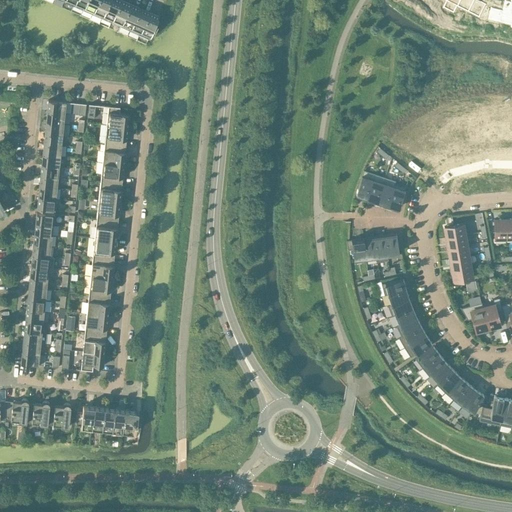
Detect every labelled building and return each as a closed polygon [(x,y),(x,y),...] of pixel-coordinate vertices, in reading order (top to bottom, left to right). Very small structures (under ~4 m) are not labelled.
[(93,11),(97,0),(86,0),(83,7),(93,11)] [(102,15),(108,0),(97,0),(93,11),(102,15)] [(111,19),(119,0),(108,0),(102,15),(111,19)] [(121,23),(130,3),(123,0),(119,0),(111,19),(121,23)] [(460,0),(457,6),(479,17),(486,4),(478,0),(460,0)] [(491,7),(488,20),(511,25),(511,22),(511,0),(511,2),(505,0),(502,10),(491,7)] [(130,27),(139,7),(130,3),(121,23),(130,27)] [(140,31),(148,11),(139,7),(130,27),(140,31)] [(158,15),(148,11),(140,31),(149,36),(158,15)] [(65,112),(66,101),(48,99),(47,111),(65,112)] [(127,126),(129,114),(119,113),(119,107),(108,106),(106,124),(127,126)] [(63,123),(65,112),(47,111),(45,121),(63,123)] [(473,116),(461,119),(466,145),(476,143),(474,128),(481,127),(479,112),(473,113),(473,116)] [(494,116),(487,116),(487,129),(494,129),(494,141),(505,141),(505,117),(494,116)] [(450,121),(442,123),(444,138),(452,137),(454,147),(466,145),(461,119),(461,118),(450,120),(450,121)] [(62,134),(63,123),(45,121),(44,132),(62,134)] [(125,145),(127,126),(106,124),(104,143),(125,145)] [(432,145),(437,141),(429,130),(415,140),(429,160),(438,153),(432,145)] [(61,145),(62,134),(44,132),(43,143),(61,145)] [(429,160),(415,140),(413,138),(397,150),(406,163),(413,159),(420,168),(429,160)] [(60,155),(61,145),(43,143),(42,154),(60,155)] [(123,164),(125,145),(104,143),(102,162),(123,164)] [(59,166),(60,155),(42,154),(41,164),(59,166)] [(121,183),(123,164),(102,162),(100,181),(121,183)] [(58,177),(59,166),(41,164),(40,175),(58,177)] [(367,196),(375,173),(363,169),(355,192),(367,196)] [(377,200),(385,177),(375,173),(367,196),(377,200)] [(57,188),(58,177),(40,175),(39,186),(57,188)] [(387,203),(394,183),(395,183),(396,180),(385,177),(377,200),(387,203)] [(119,202),(121,183),(100,181),(98,200),(119,202)] [(405,187),(395,183),(394,183),(387,203),(398,207),(405,187)] [(55,199),(57,188),(39,186),(37,197),(55,199)] [(54,210),(55,199),(37,197),(36,208),(54,210)] [(117,221),(119,202),(98,200),(96,219),(117,221)] [(53,224),(54,213),(36,211),(35,222),(53,224)] [(506,237),(505,218),(494,219),(494,238),(506,237)] [(115,240),(117,221),(96,219),(94,237),(115,240)] [(52,235),(53,224),(35,222),(34,233),(52,235)] [(444,226),(446,237),(465,234),(463,223),(444,226)] [(50,246),(52,235),(34,233),(32,244),(50,246)] [(396,233),(384,235),(387,257),(388,257),(399,255),(396,233)] [(467,245),(465,234),(446,237),(448,248),(467,245)] [(387,257),(384,235),(374,236),(377,258),(376,258),(377,261),(388,260),(388,257),(387,257)] [(377,258),(374,236),(363,237),(366,257),(365,257),(366,260),(376,258),(377,258)] [(113,259),(115,240),(94,237),(92,256),(113,259)] [(366,257),(363,237),(346,240),(347,249),(352,248),(354,258),(365,257),(366,257)] [(49,257),(50,246),(32,244),(31,255),(49,257)] [(469,255),(467,245),(448,248),(450,258),(469,255)] [(48,267),(49,257),(31,255),(30,265),(48,267)] [(470,266),(469,255),(450,258),(452,269),(470,266)] [(111,278),(113,259),(92,256),(90,275),(111,278)] [(47,278),(48,267),(30,265),(29,276),(47,278)] [(472,277),(470,266),(452,269),(453,280),(472,277)] [(109,296),(111,278),(90,275),(88,294),(109,296)] [(46,289),(47,278),(29,276),(28,287),(46,289)] [(384,294),(387,293),(406,288),(403,278),(381,283),(384,294)] [(476,280),(463,282),(464,288),(477,286),(476,280)] [(45,300),(46,289),(28,287),(27,298),(45,300)] [(409,297),(406,288),(387,293),(390,303),(390,304),(409,297)] [(107,315),(109,296),(88,294),(86,313),(107,315)] [(412,307),(409,297),(390,304),(390,303),(387,304),(392,316),(394,315),(394,314),(412,307)] [(502,310),(501,304),(499,297),(493,299),(493,301),(482,304),(488,330),(498,327),(498,325),(500,324),(496,311),(502,310)] [(51,300),(45,300),(27,298),(26,308),(44,310),(50,311),(51,300)] [(482,304),(481,302),(461,307),(467,319),(472,318),(476,331),(478,330),(478,333),(488,330),(482,304)] [(511,311),(511,312),(509,302),(501,304),(502,310),(505,322),(511,320),(511,323),(511,311)] [(416,316),(412,307),(394,314),(394,315),(399,324),(416,316)] [(42,321),(44,310),(26,308),(24,319),(42,321)] [(105,334),(107,315),(86,313),(84,332),(105,334)] [(66,329),(74,329),(75,315),(67,315),(66,329)] [(401,336),(421,325),(416,316),(399,324),(396,325),(401,335),(401,336)] [(41,332),(42,321),(24,319),(23,330),(41,332)] [(404,347),(426,334),(421,325),(401,336),(401,335),(398,337),(404,347)] [(47,332),(41,332),(23,330),(22,341),(40,343),(46,343),(47,332)] [(103,353),(105,334),(84,332),(82,351),(103,353)] [(432,342),(426,334),(404,347),(410,357),(432,342)] [(39,353),(40,343),(22,341),(21,352),(39,353)] [(422,367),(439,353),(433,345),(415,358),(422,367)] [(102,365),(103,353),(82,351),(80,369),(92,370),(92,364),(102,365)] [(38,365),(39,353),(21,352),(20,363),(38,365)] [(431,374),(446,361),(439,353),(422,367),(429,376),(431,374)] [(439,382),(453,368),(446,361),(431,374),(438,382),(439,382)] [(444,392),(460,375),(453,368),(439,382),(438,382),(436,384),(444,392)] [(453,399),(467,382),(460,375),(444,392),(453,399)] [(461,406),(475,388),(467,382),(453,399),(461,406)] [(484,394),(475,388),(461,406),(471,413),(484,394)] [(500,424),(506,397),(504,397),(505,394),(496,393),(496,395),(494,395),(491,408),(482,406),(479,420),(500,424)] [(511,398),(506,397),(500,424),(511,427),(511,398)] [(25,421),(27,402),(27,401),(27,400),(27,399),(26,399),(25,399),(25,398),(24,398),(23,398),(22,399),(21,400),(20,401),(20,402),(5,400),(4,419),(25,421)] [(46,424),(48,405),(48,404),(48,403),(48,402),(47,401),(46,401),(45,401),(44,401),(43,401),(42,402),(41,403),(41,404),(27,402),(25,421),(46,424)] [(46,424),(67,426),(70,406),(69,405),(69,404),(68,404),(68,403),(67,403),(66,403),(65,403),(64,403),(64,404),(63,404),(63,405),(62,405),(62,406),(48,405),(46,424)] [(91,427),(93,406),(82,405),(82,411),(76,411),(75,426),(84,427),(91,427)] [(101,429),(103,407),(93,406),(91,427),(101,429)] [(111,430),(113,408),(103,407),(101,429),(111,430)] [(121,431),(123,409),(113,408),(111,430),(121,431)] [(131,431),(134,410),(123,409),(121,431),(132,432),(132,431),(131,431)]
